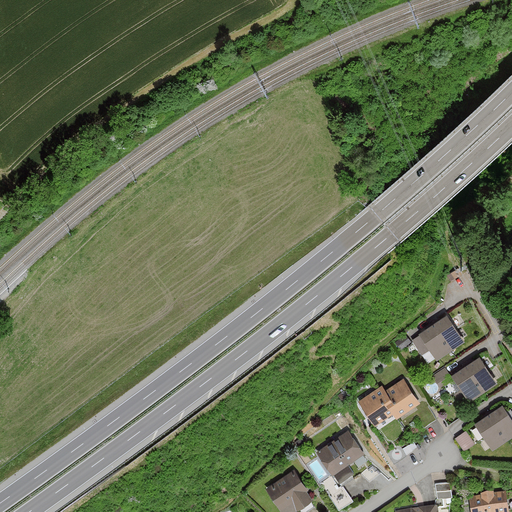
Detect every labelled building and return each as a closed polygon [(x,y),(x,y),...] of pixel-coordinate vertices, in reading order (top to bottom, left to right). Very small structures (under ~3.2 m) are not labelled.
[(464,344),(448,319),(434,328),(451,353),(464,344)] [(438,362),(451,353),(434,328),(421,337),(438,362)] [(496,383),(479,358),(466,367),(483,392),(496,383)] [(445,365),(434,373),(438,380),(450,372),(445,365)] [(470,401),(483,392),(466,367),(453,376),(470,401)] [(405,378),(383,391),(396,413),(398,416),(420,402),(405,378)] [(381,388),(359,401),(374,426),(396,413),(383,391),(381,388)] [(511,437),(511,419),(503,407),(490,416),(507,441),(511,437)] [(494,450),(507,441),(490,416),(477,425),(494,450)] [(468,427),(457,432),(463,445),(474,440),(468,427)] [(350,433),(333,443),(347,467),(365,457),(350,433)] [(330,478),(347,467),(333,443),(316,453),(330,478)] [(290,511),(311,501),(296,474),(263,492),(274,511),(290,511)] [(451,477),(436,479),(438,494),(453,492),(451,477)] [(332,494),(340,505),(354,496),(346,485),(332,494)] [(509,511),(509,495),(469,496),(469,511),(509,511)] [(438,511),(437,503),(397,507),(397,511),(438,511)]
